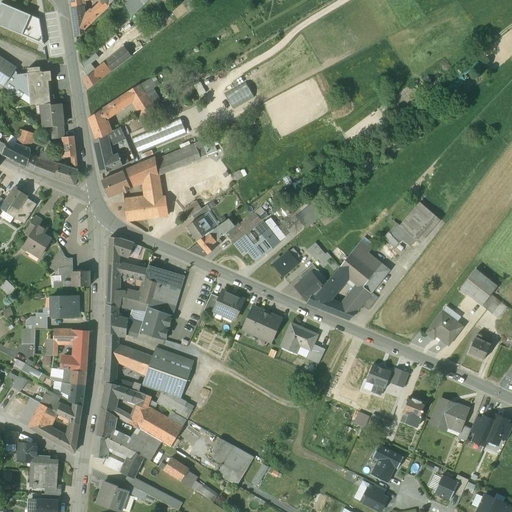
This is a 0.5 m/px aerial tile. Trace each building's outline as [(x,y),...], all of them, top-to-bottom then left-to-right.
[(70,0),(72,8),(83,7),(81,0),(70,0)] [(102,0),(103,1),(90,13),(84,14),(83,7),(72,8),(76,38),(85,33),(84,29),(108,7),(107,6),(113,1),(113,0),(102,0)] [(122,0),(131,17),(148,0),(122,0)] [(0,25),(22,35),(31,15),(1,3),(0,4),(0,25)] [(39,19),(31,15),(22,35),(44,45),(39,19)] [(125,48),(116,53),(105,63),(112,71),(131,55),(125,47),(125,48)] [(97,50),(91,56),(90,56),(81,63),(82,70),(92,63),(101,54),(97,50)] [(15,71),(0,61),(0,84),(4,88),(13,74),(15,71)] [(92,63),(82,70),(83,81),(88,90),(112,71),(105,63),(94,71),(92,63)] [(39,68),(27,69),(28,74),(27,74),(30,105),(41,104),(50,103),(50,102),(52,102),(51,97),(50,97),(47,72),(42,72),(42,71),(40,72),(39,68)] [(27,74),(16,75),(13,74),(4,88),(30,105),(27,74)] [(140,85),(153,108),(162,103),(153,88),(160,84),(155,76),(140,85)] [(201,82),(186,89),(192,101),(207,94),(201,82)] [(140,85),(127,92),(127,93),(132,101),(138,111),(141,115),(153,108),(140,85)] [(127,93),(88,118),(96,140),(109,133),(104,120),(132,101),(127,93)] [(50,103),(41,104),(43,127),(51,126),(63,125),(61,104),(50,105),(50,103)] [(151,149),(180,138),(173,120),(162,124),(159,116),(149,119),(147,115),(125,123),(132,139),(146,134),(151,149)] [(109,133),(96,140),(93,141),(96,154),(108,149),(106,143),(124,135),(120,127),(109,133)] [(35,134),(21,130),(16,144),(29,148),(30,148),(32,142),(35,134)] [(64,131),(52,132),(52,139),(54,139),(62,139),(62,138),(64,138),(64,131)] [(45,138),(35,134),(32,142),(52,150),(53,143),(45,138)] [(64,138),(62,138),(62,139),(68,167),(77,170),(73,137),(64,138)] [(202,140),(194,144),(200,158),(207,155),(204,146),(212,143),(210,138),(202,140)] [(29,148),(16,144),(14,148),(7,144),(6,145),(2,154),(27,166),(30,156),(30,154),(30,151),(29,148)] [(194,144),(190,146),(195,160),(199,158),(200,158),(194,144)] [(190,146),(156,160),(158,175),(195,160),(190,146)] [(108,149),(96,154),(100,174),(134,160),(133,156),(130,151),(110,159),(109,159),(108,149)] [(50,154),(40,152),(38,158),(49,162),(50,154)] [(38,158),(37,158),(30,154),(30,156),(27,166),(34,170),(54,178),(59,165),(49,162),(38,158)] [(155,158),(123,171),(129,186),(143,181),(145,200),(161,197),(158,175),(156,160),(155,158)] [(68,167),(59,164),(59,165),(54,178),(74,185),(78,174),(77,170),(68,167)] [(242,176),(238,170),(233,174),(237,180),(242,176)] [(123,171),(101,180),(107,197),(130,188),(129,186),(123,171)] [(27,196),(14,187),(5,201),(0,209),(6,212),(7,210),(25,222),(36,205),(26,198),(27,196)] [(274,213),(287,203),(280,193),(266,204),(274,213)] [(161,197),(145,200),(124,202),(127,220),(167,215),(166,197),(161,197)] [(439,220),(420,203),(400,226),(416,240),(420,244),(439,220)] [(197,204),(191,209),(194,214),(201,209),(197,204)] [(189,206),(183,210),(188,218),(192,216),(194,214),(191,209),(189,206)] [(194,214),(192,216),(196,220),(202,216),(203,216),(210,212),(205,206),(201,209),(194,214)] [(326,225),(337,218),(332,210),(321,218),(326,225)] [(311,211),(299,221),(305,229),(318,219),(311,211)] [(239,225),(237,222),(233,225),(234,226),(225,233),(234,244),(245,235),(253,228),(262,221),(255,212),(239,225)] [(196,220),(187,226),(197,241),(209,233),(212,231),(203,216),(202,216),(196,220)] [(35,217),(26,232),(30,235),(38,223),(39,224),(41,220),(35,217)] [(228,219),(215,228),(212,231),(209,233),(215,240),(225,233),(234,226),(233,225),(228,219)] [(252,245),(245,235),(234,244),(242,255),(247,252),(254,262),(279,243),(263,221),(262,221),(253,228),(259,235),(259,239),(252,245)] [(50,239),(42,234),(46,228),(39,224),(38,223),(30,235),(23,246),(39,256),(50,239)] [(416,240),(396,223),(384,237),(395,246),(402,239),(410,247),(416,240)] [(209,233),(197,241),(208,254),(215,248),(212,244),(216,241),(215,240),(209,233)] [(134,244),(119,239),(109,237),(108,262),(116,263),(118,255),(129,257),(134,244)] [(374,245),(364,238),(361,240),(357,245),(367,253),(374,245)] [(324,254),(315,243),(306,251),(315,262),(324,254)] [(367,253),(357,245),(350,253),(374,274),(362,288),(371,293),(389,270),(375,259),(367,253)] [(65,257),(61,250),(52,265),(58,269),(72,266),(72,258),(68,259),(65,257)] [(288,252),(272,265),(282,277),(298,264),(288,252)] [(350,253),(339,268),(348,276),(362,288),(374,274),(350,253)] [(147,270),(117,263),(116,263),(108,262),(107,289),(107,305),(117,307),(120,307),(120,306),(122,297),(125,297),(139,301),(139,302),(150,304),(150,303),(153,304),(156,292),(143,287),(141,293),(125,290),(125,291),(117,290),(118,280),(122,281),(123,277),(140,280),(139,283),(144,285),(145,278),(147,270)] [(147,270),(145,278),(167,286),(167,284),(179,289),(184,276),(148,265),(147,270)] [(312,265),(299,275),(303,280),(311,274),(312,274),(317,270),(312,265)] [(72,266),(58,269),(59,275),(62,275),(62,273),(72,273),(72,271),(72,266)] [(322,287),(314,297),(311,295),(308,301),(307,303),(324,310),(326,304),(325,302),(348,276),(339,268),(322,287)] [(497,286),(475,269),(460,289),(482,306),(491,295),(497,286)] [(72,271),(72,273),(72,281),(72,282),(72,286),(89,286),(89,271),(72,271)] [(72,273),(62,273),(62,275),(62,281),(54,282),(54,287),(54,288),(59,287),(64,286),(64,282),(72,282),(72,281),(72,273)] [(311,274),(303,280),(295,287),(308,301),(311,295),(314,297),(322,287),(312,274),(311,274)] [(55,276),(51,276),(52,288),(54,287),(54,282),(62,281),(62,275),(55,276)] [(167,286),(145,278),(144,285),(143,287),(156,292),(157,290),(164,293),(167,286)] [(9,296),(16,289),(7,280),(0,287),(9,296)] [(167,286),(164,293),(157,290),(156,292),(153,304),(150,303),(150,304),(149,307),(161,312),(171,316),(179,289),(167,284),(167,286)] [(351,292),(340,306),(336,304),(326,304),(324,310),(331,313),(350,320),(361,305),(368,297),(371,293),(362,288),(356,296),(351,292)] [(243,300),(222,290),(219,297),(213,310),(214,310),(234,320),(238,312),(240,309),(239,309),(243,300)] [(378,298),(371,293),(368,297),(374,302),(378,298)] [(211,294),(204,310),(212,314),(214,310),(213,310),(219,297),(211,294)] [(491,295),(482,306),(487,310),(496,298),(491,295)] [(78,297),(50,297),(51,317),(76,317),(76,307),(78,307),(78,297)] [(139,301),(125,297),(122,297),(120,306),(120,307),(119,307),(146,311),(147,311),(148,307),(149,307),(150,304),(139,302),(139,301)] [(374,302),(368,297),(361,305),(368,311),(374,302)] [(496,298),(487,310),(497,318),(506,307),(496,298)] [(127,321),(117,318),(117,307),(107,305),(106,338),(118,340),(118,335),(126,337),(126,335),(127,331),(127,321)] [(149,307),(148,307),(147,311),(146,311),(140,333),(164,340),(171,316),(161,312),(149,307)] [(280,319),(253,307),(243,329),(270,341),(280,319)] [(462,327),(442,311),(426,333),(434,339),(436,336),(448,345),(462,327)] [(47,329),(46,316),(31,317),(33,328),(47,329)] [(316,336),(291,324),(282,346),(293,351),(297,344),(310,349),(312,344),(316,336)] [(35,330),(22,329),(22,344),(34,345),(35,330)] [(55,329),(55,342),(79,344),(88,344),(89,331),(70,329),(55,329)] [(482,336),(477,334),(475,338),(474,338),(468,353),(483,360),(490,345),(489,344),(490,342),(483,339),(482,341),(480,340),(482,336)] [(118,340),(106,338),(106,346),(104,380),(115,381),(116,360),(117,346),(118,340)] [(47,355),(57,356),(58,342),(48,341),(47,355)] [(325,350),(312,344),(310,349),(306,359),(318,364),(325,350)] [(152,357),(117,346),(116,360),(146,374),(152,357)] [(194,362),(155,348),(152,357),(146,374),(145,377),(183,390),(194,362)] [(88,351),(78,351),(78,357),(76,358),(63,357),(62,359),(61,369),(64,369),(86,372),(88,351)] [(42,374),(26,364),(22,371),(38,380),(42,374)] [(392,372),(372,365),(366,381),(374,385),(371,392),(380,396),(383,388),(385,388),(392,372)] [(395,368),(390,382),(403,388),(409,374),(395,368)] [(86,372),(64,369),(63,383),(70,383),(70,384),(85,385),(86,372)] [(28,380),(19,376),(11,387),(17,390),(19,387),(22,389),(28,380)] [(183,390),(145,377),(142,384),(143,384),(142,386),(162,393),(180,399),(183,390)] [(133,386),(121,381),(115,381),(104,380),(104,382),(109,382),(113,384),(132,390),(135,391),(137,392),(140,384),(135,383),(133,386)] [(132,390),(106,382),(103,399),(114,405),(116,396),(131,401),(135,391),(132,390)] [(85,385),(70,384),(70,383),(63,383),(62,392),(69,395),(69,401),(74,403),(82,406),(85,385)] [(59,396),(48,391),(45,396),(56,402),(59,396)] [(114,405),(103,399),(101,408),(112,414),(127,423),(129,424),(140,428),(140,429),(162,442),(170,447),(182,427),(168,419),(153,411),(157,404),(150,400),(151,398),(142,394),(137,392),(135,391),(131,401),(137,403),(133,418),(114,409),(114,405)] [(180,399),(162,393),(158,404),(172,412),(179,415),(186,403),(180,399)] [(56,402),(45,396),(41,403),(52,409),(56,402)] [(31,398),(19,422),(28,426),(39,403),(31,398)] [(425,404),(409,398),(406,404),(403,403),(401,408),(404,409),(403,412),(405,413),(401,421),(417,427),(421,417),(420,416),(425,404)] [(468,409),(440,398),(430,424),(440,427),(442,421),(460,428),(461,429),(462,425),(468,409)] [(81,413),(72,409),(61,404),(56,402),(52,409),(56,411),(57,412),(57,413),(67,418),(79,424),(81,413)] [(41,403),(39,403),(28,426),(43,435),(48,427),(49,425),(56,411),(41,403)] [(72,409),(81,413),(82,406),(74,403),(72,409)] [(186,403),(179,415),(187,420),(194,407),(186,403)] [(112,414),(101,408),(97,436),(108,438),(113,441),(117,433),(109,430),(112,414)] [(359,411),(354,422),(365,427),(370,416),(359,411)] [(179,415),(172,412),(168,419),(182,427),(187,420),(179,415)] [(497,415),(494,421),(495,421),(486,440),(487,440),(497,445),(500,438),(507,423),(508,420),(497,415)] [(471,429),(470,432),(476,434),(483,419),(476,416),(471,429)] [(483,419),(476,434),(473,441),(484,446),(487,440),(486,440),(495,421),(494,421),(484,416),(483,419)] [(371,417),(367,430),(378,434),(382,421),(371,417)] [(79,424),(67,418),(65,424),(70,426),(69,428),(78,431),(79,424)] [(507,423),(500,438),(506,441),(511,428),(511,424),(507,423)] [(129,438),(117,433),(113,441),(120,445),(143,457),(146,458),(150,461),(155,453),(162,442),(140,429),(140,428),(129,424),(128,426),(131,427),(131,429),(134,430),(129,438)] [(471,429),(462,425),(461,429),(460,428),(456,437),(466,441),(470,432),(471,429)] [(50,428),(48,427),(43,435),(75,452),(78,431),(69,428),(67,435),(66,435),(65,436),(50,428)] [(17,433),(4,432),(4,443),(17,443),(17,433)] [(108,438),(97,436),(94,457),(104,458),(104,457),(108,457),(109,447),(117,452),(120,445),(113,441),(108,438)] [(253,457),(219,438),(212,450),(216,452),(212,459),(223,465),(218,475),(236,485),(253,457)] [(33,444),(19,443),(19,451),(17,454),(17,458),(18,461),(32,462),(32,455),(36,455),(37,447),(34,447),(34,446),(33,444)] [(143,457),(120,445),(117,452),(128,458),(121,473),(127,476),(133,478),(143,457)] [(370,475),(388,483),(395,468),(397,469),(403,457),(378,445),(372,457),(378,460),(370,475)] [(36,455),(32,455),(32,462),(30,483),(37,484),(37,483),(39,483),(39,486),(46,487),(55,487),(55,486),(56,486),(57,461),(49,461),(49,456),(36,455)] [(189,469),(171,457),(163,470),(181,481),(188,471),(189,469)] [(188,471),(181,481),(189,487),(194,480),(196,477),(188,471)] [(434,493),(450,501),(453,493),(458,482),(455,481),(442,475),(434,493)] [(150,487),(133,478),(127,476),(124,482),(146,494),(150,487)] [(467,480),(457,476),(455,481),(458,482),(453,493),(460,496),(467,480)] [(196,481),(194,480),(189,487),(198,492),(202,486),(196,481)] [(121,490),(116,488),(117,487),(103,482),(96,502),(120,511),(127,493),(127,492),(121,490)] [(465,491),(473,493),(476,484),(468,482),(465,491)] [(146,495),(123,483),(121,490),(127,492),(127,493),(134,495),(133,497),(144,500),(146,495)] [(361,485),(354,498),(381,511),(387,498),(382,496),(372,491),(361,485)] [(372,491),(382,496),(385,490),(375,485),(372,491)] [(55,487),(46,487),(45,494),(60,495),(60,486),(56,486),(55,486),(55,487)] [(217,497),(202,486),(198,492),(213,502),(217,497)] [(182,503),(150,487),(146,494),(178,510),(182,503)] [(500,511),(504,504),(485,495),(477,510),(480,511),(500,511)] [(41,500),(31,500),(30,510),(32,511),(56,511),(57,501),(41,500)]
